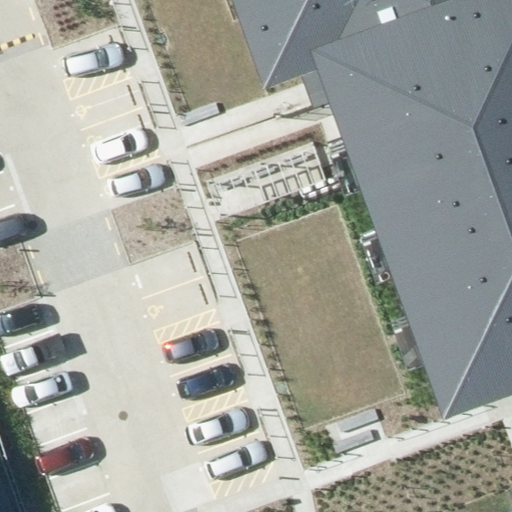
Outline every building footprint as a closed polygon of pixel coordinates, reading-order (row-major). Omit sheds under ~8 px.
[(511,0),(231,0),(256,70),(287,59),(295,80),(318,72),(426,380),(449,372),(463,409),(511,391),(511,0)] [(0,255),(87,221),(22,53),(0,61),(0,255)] [(125,270),(108,231),(36,261),(53,301),(125,270)] [(112,511),(197,476),(151,369),(0,433),(33,511),(112,511)] [(504,511),(479,445),(435,462),(451,504),(453,511),(504,511)]
